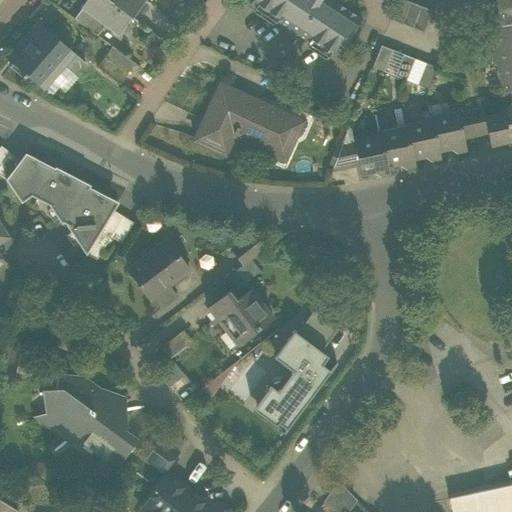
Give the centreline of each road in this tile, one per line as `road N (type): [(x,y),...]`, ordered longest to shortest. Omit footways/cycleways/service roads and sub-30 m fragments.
road 1 (residential): [(271,511),(209,449),(32,232)]
road 2 (residential): [(371,204),(383,346),(271,511)]
road 3 (residential): [(371,204),(246,207),(111,158)]
road 4 (residential): [(111,158),(221,0)]
road 5 (residential): [(511,167),(371,204)]
road 6 (residential): [(111,158),(0,105)]
